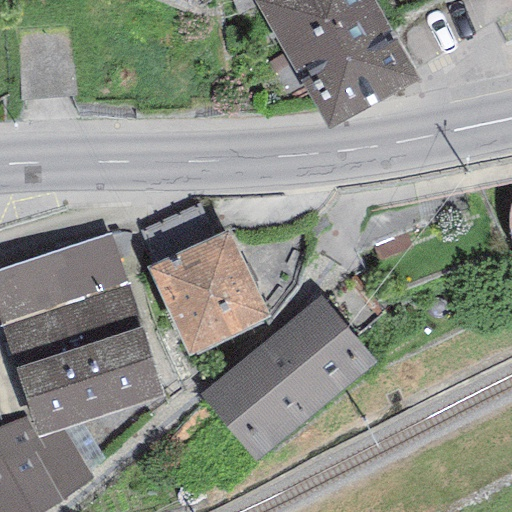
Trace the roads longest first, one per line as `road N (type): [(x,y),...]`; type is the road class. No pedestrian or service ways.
road 1 (secondary): [(0,164),(260,159),(366,148)]
road 2 (secondary): [(511,119),(366,148)]
